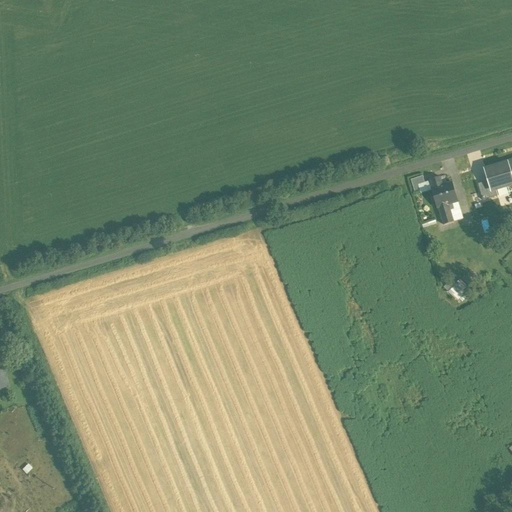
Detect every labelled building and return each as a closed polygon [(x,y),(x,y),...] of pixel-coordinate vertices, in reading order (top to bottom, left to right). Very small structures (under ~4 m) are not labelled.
[(511,160),(485,169),(489,181),(492,192),(496,191),(511,186),(511,160)] [(423,176),(411,180),(415,193),(421,191),(419,185),(425,183),(423,176)] [(441,177),(431,180),(433,188),(432,188),(438,208),(439,208),(449,205),(459,202),(453,182),(443,185),(441,177)] [(492,192),(489,181),(479,184),(483,200),(498,196),(496,191),(492,192)] [(449,205),(439,208),(444,225),(454,222),(449,205)]
